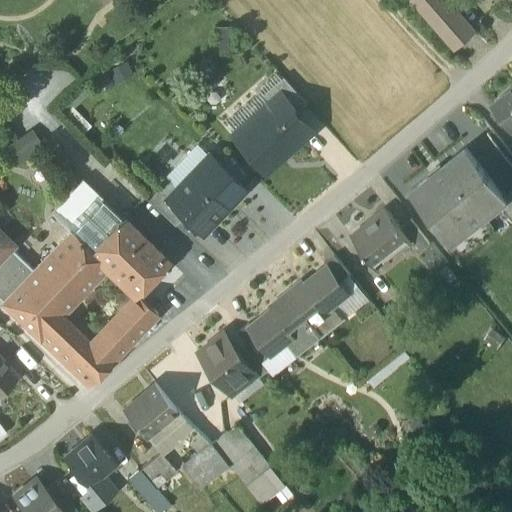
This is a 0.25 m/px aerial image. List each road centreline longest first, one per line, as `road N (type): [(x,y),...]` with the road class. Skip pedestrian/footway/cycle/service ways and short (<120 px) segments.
road 1 (residential): [(511,44),(104,394),(0,464)]
road 2 (track): [(462,92),(383,0)]
